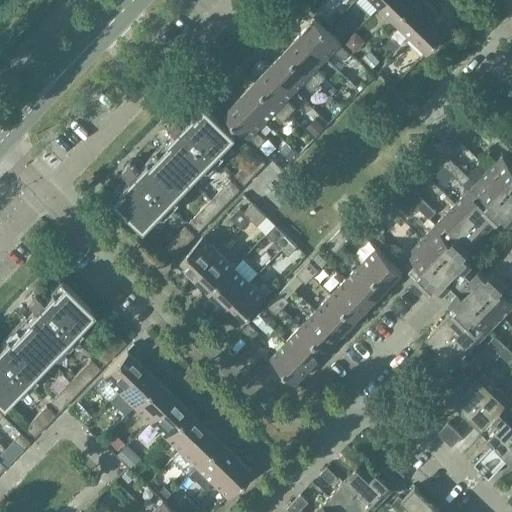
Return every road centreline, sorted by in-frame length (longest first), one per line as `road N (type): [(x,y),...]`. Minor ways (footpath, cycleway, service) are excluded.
road 1 (residential): [(345,428),(276,422),(49,196)]
road 2 (residential): [(49,196),(235,1)]
road 3 (tertiary): [(0,139),(136,0)]
road 4 (residential): [(504,511),(415,427),(345,428)]
road 5 (residential): [(345,428),(352,392),(433,305)]
